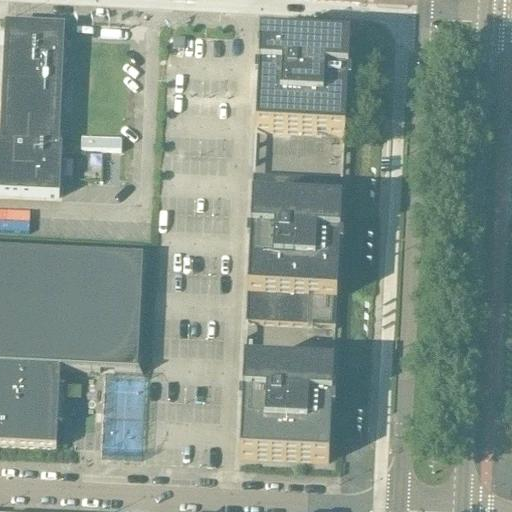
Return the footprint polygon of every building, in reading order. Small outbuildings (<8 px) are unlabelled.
[(183,53),(184,42),(173,41),(172,52),(183,53)] [(7,46),(3,138),(2,147),(0,147),(0,197),(58,200),(61,150),(54,150),(59,49),(37,48),(37,45),(29,44),(29,47),(7,46)] [(254,135),(343,139),(348,50),(259,46),(254,135)] [(81,144),(80,150),(80,154),(120,155),(121,143),(81,142),(81,144)] [(341,184),(252,180),(245,327),(334,331),(341,184)] [(136,377),(139,315),(142,260),(0,253),(0,449),(55,452),(59,373),(136,377)] [(332,376),(243,372),(238,461),(328,465),(332,376)]
